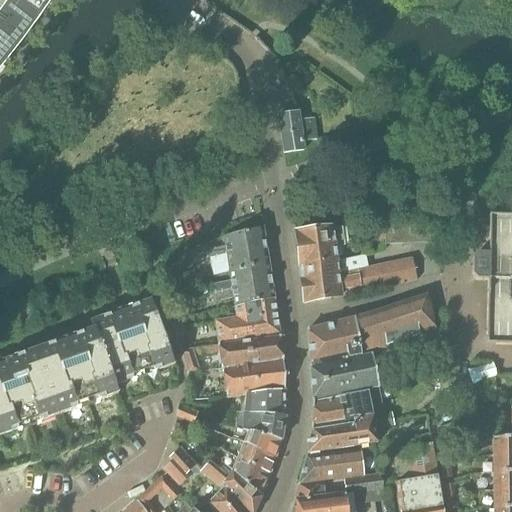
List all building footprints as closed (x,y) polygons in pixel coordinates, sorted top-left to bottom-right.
[(0,70),(2,67),(26,37),(22,35),(45,0),(7,0),(0,10),(0,70)] [(285,77),(293,95),(303,93),(295,75),(285,77)] [(299,121),(298,113),(282,116),(279,116),(284,154),(304,151),(303,142),(316,140),(313,119),(299,121)] [(511,218),(489,218),(488,255),(477,254),(472,259),(472,275),(472,276),(477,281),(488,281),(486,335),(496,346),(511,346),(511,218)] [(438,222),(385,224),(385,244),(439,243),(438,222)] [(301,267),(301,270),(337,262),(335,247),(345,246),(343,228),(334,229),(333,228),(296,233),(300,267),(301,267)] [(225,247),(204,252),(206,260),(206,261),(265,247),(262,229),(224,237),(225,247)] [(265,247),(206,261),(206,263),(210,262),(211,269),(213,277),(230,273),(268,264),(265,247)] [(413,259),(368,268),(365,256),(337,262),(301,270),(303,280),(302,280),(304,303),(390,287),(416,281),(413,259)] [(231,281),(212,285),(213,294),(271,282),(268,264),(230,273),(231,281)] [(169,282),(157,288),(163,301),(175,295),(169,282)] [(271,282),(213,294),(214,303),(234,299),(235,307),(274,300),(271,282)] [(308,331),(308,337),(310,368),(353,359),(364,357),(372,355),(404,345),(435,335),(427,296),(392,308),(362,317),(313,330),(308,331)] [(276,313),(274,300),(235,307),(237,319),(276,313)] [(90,322),(93,330),(94,329),(115,387),(174,366),(150,301),(90,322)] [(237,319),(215,322),(218,345),(250,340),(251,341),(280,338),(280,337),(276,313),(237,319)] [(171,325),(175,337),(176,338),(186,334),(181,321),(171,325)] [(94,329),(93,330),(34,351),(58,416),(118,395),(115,387),(94,329)] [(218,346),(210,347),(211,355),(219,353),(222,370),(239,367),(283,362),(280,338),(251,341),(250,340),(218,345),(218,346)] [(192,350),(180,352),(187,374),(200,373),(195,358),(192,350)] [(0,436),(58,416),(34,351),(0,363),(0,436)] [(313,399),(313,404),(366,393),(366,391),(369,390),(369,387),(378,385),(372,355),(364,357),(353,359),(310,368),(313,399)] [(458,361),(441,361),(442,372),(458,372),(458,361)] [(239,367),(222,370),(227,398),(227,399),(229,399),(240,398),(284,392),(283,362),(239,367)] [(497,378),(496,376),(493,364),(468,371),(472,385),(497,378)] [(197,384),(196,374),(187,375),(188,385),(197,384)] [(313,404),(312,433),(358,426),(377,422),(380,430),(390,428),(388,415),(383,416),(377,389),(366,391),(366,393),(313,404)] [(240,398),(239,414),(244,414),(284,418),(284,402),(284,400),(284,392),(240,398)] [(227,398),(222,399),(222,403),(223,411),(223,414),(230,414),(230,411),(229,399),(227,399),(227,398)] [(179,407),(174,418),(177,419),(193,426),(198,415),(179,407)] [(236,414),(235,429),(280,443),(284,418),(244,414),(239,414),(236,414)] [(465,421),(436,431),(441,446),(470,437),(465,421)] [(377,422),(358,426),(312,433),(308,456),(377,445),(374,431),(380,430),(377,422)] [(175,424),(170,435),(175,437),(179,439),(183,427),(175,424)] [(183,427),(179,439),(186,443),(191,430),(183,427)] [(235,430),(232,439),(256,450),(258,454),(275,462),(280,443),(235,429),(235,430)] [(511,437),(492,438),(492,456),(511,455),(511,437)] [(229,450),(226,454),(237,461),(269,476),(274,462),(275,462),(258,454),(256,450),(232,439),(231,440),(229,450)] [(407,449),(412,481),(436,477),(431,445),(407,449)] [(179,449),(169,459),(171,461),(185,476),(187,475),(188,474),(196,467),(197,466),(180,448),(179,449)] [(362,479),(362,478),(359,452),(308,458),(305,458),(299,486),(324,482),(324,484),(362,479)] [(438,455),(440,467),(449,466),(447,453),(438,455)] [(226,454),(220,463),(222,464),(221,465),(231,473),(244,482),(262,498),(269,476),(237,461),(226,454)] [(511,455),(492,456),(492,474),(511,473),(511,455)] [(171,461),(163,469),(179,487),(189,478),(187,475),(185,476),(171,461)] [(196,467),(188,474),(193,480),(201,474),(204,477),(205,476),(222,490),(226,486),(247,511),(254,511),(262,498),(244,482),(231,473),(221,465),(216,470),(208,464),(200,472),(196,467)] [(451,478),(449,466),(440,467),(442,479),(451,478)] [(511,473),(492,474),(493,491),(511,490),(511,473)] [(355,511),(354,504),(373,502),(374,511),(387,511),(385,491),(383,491),(380,475),(362,478),(362,479),(324,484),(324,482),(299,486),(298,487),(299,487),(295,501),(294,502),(291,511),(355,511)] [(442,511),(436,477),(412,481),(395,484),(400,511),(442,511)] [(162,478),(153,487),(158,493),(161,490),(168,484),(164,480),(162,478)] [(168,484),(161,490),(167,496),(173,490),(168,484)] [(443,486),(445,499),(454,497),(452,485),(443,486)] [(222,490),(207,505),(214,511),(247,511),(226,486),(222,490)] [(173,490),(167,496),(172,502),(179,496),(173,490)] [(511,490),(493,491),(493,510),(511,509),(511,490)] [(137,501),(136,502),(141,509),(148,503),(148,502),(151,499),(146,493),(137,501)] [(456,510),(454,497),(445,499),(447,511),(456,510)] [(136,502),(123,511),(143,511),(141,509),(136,502)] [(148,503),(141,509),(143,511),(149,511),(153,509),(148,503)]
